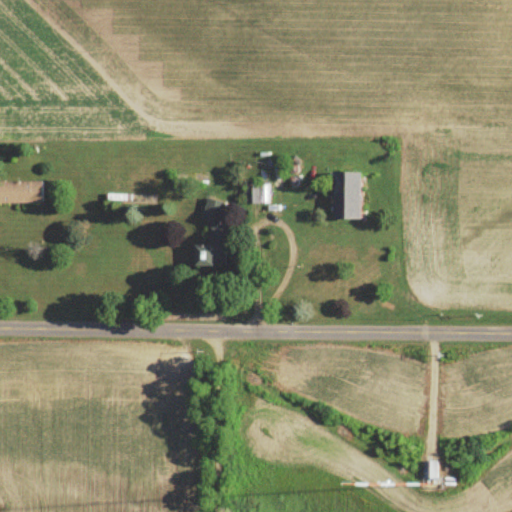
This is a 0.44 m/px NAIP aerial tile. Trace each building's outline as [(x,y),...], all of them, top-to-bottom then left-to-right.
[(286,169),(270,169),(270,191),(286,191),(286,169)] [(363,176),(330,176),(330,223),(363,223),(363,176)] [(0,207),(41,206),(41,185),(0,185),(0,207)] [(246,207),(259,207),(259,190),(246,190),(246,207)] [(226,206),(207,202),(202,225),(221,229),(226,206)] [(191,249),(191,270),(227,270),(227,249),(191,249)] [(439,482),(439,465),(424,465),(424,482),(439,482)]
